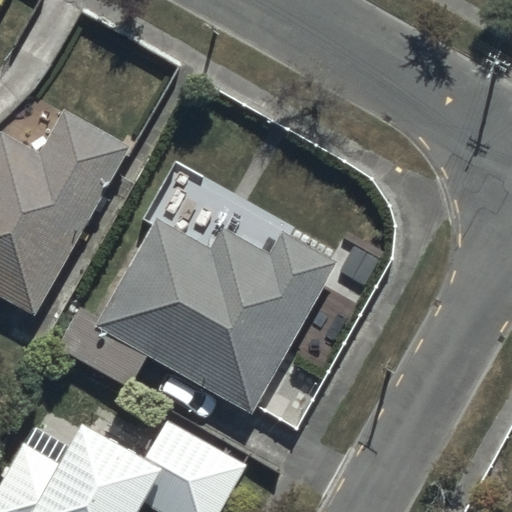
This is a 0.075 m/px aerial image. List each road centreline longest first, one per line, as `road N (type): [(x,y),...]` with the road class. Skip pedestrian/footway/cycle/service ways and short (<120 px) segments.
road 1 (residential): [(511,251),(366,511)]
road 2 (residential): [(256,0),(511,144)]
